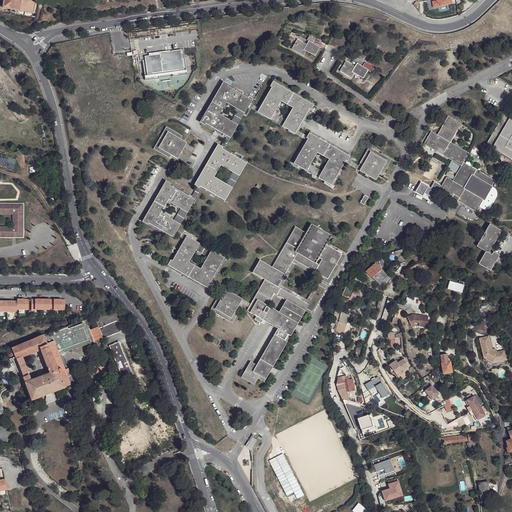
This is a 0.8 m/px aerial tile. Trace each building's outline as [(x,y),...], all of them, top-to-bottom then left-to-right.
[(0,0),(0,10),(32,16),(35,17),(38,3),(34,2),(34,0),(0,0)] [(439,0),(436,2),(433,3),(434,9),(452,6),(451,0),(439,0)] [(303,49),(306,44),(297,39),(291,49),(303,56),(305,51),(303,49)] [(315,56),(320,47),(312,43),(308,41),(306,44),(303,49),(305,51),(315,56)] [(166,54),(145,56),(146,60),(143,60),(145,73),(159,71),(172,69),(173,72),(186,70),(184,49),(166,52),(166,54)] [(351,72),(355,67),(349,63),(345,61),(340,71),(351,78),(354,73),(351,72)] [(354,73),(363,79),(368,70),(363,66),(357,63),(355,67),(351,72),(354,73)] [(282,126),(295,134),(297,130),(309,109),(311,110),(313,105),(273,81),(270,87),(272,87),(257,112),(270,119),(274,113),(281,101),(293,108),(286,120),(282,126)] [(231,138),(238,125),(232,122),(220,114),(227,102),(239,110),(245,113),(249,107),(251,103),(252,100),(228,86),(228,84),(224,82),(200,122),(205,125),(206,124),(227,136),(231,138)] [(238,125),(245,113),(239,110),(232,122),(238,125)] [(286,120),(274,113),(270,119),(282,126),(286,120)] [(448,116),(438,135),(431,131),(424,144),(437,152),(439,148),(444,152),(443,155),(462,166),(464,162),(469,153),(451,142),(461,124),(448,116)] [(511,158),(511,117),(506,124),(493,148),(511,158)] [(487,144),(493,148),(506,124),(500,121),(487,144)] [(155,149),(170,158),(172,155),(178,159),(187,143),(181,139),(183,136),(167,127),(155,149)] [(306,138),(307,136),(299,131),(297,130),(295,134),(305,139),(306,138)] [(331,185),(345,160),(347,162),(348,160),(350,157),(309,133),(307,136),(306,138),(308,139),(294,164),(306,171),(310,164),(317,152),(329,159),(322,171),(318,178),(331,185)] [(231,138),(227,136),(221,146),(223,147),(225,148),(231,138)] [(246,163),(224,150),(222,149),(221,146),(218,144),(194,185),(198,187),(199,188),(200,186),(225,201),(232,188),(225,183),(214,177),(221,165),(232,172),(239,176),(246,163)] [(375,180),(379,174),(382,176),(391,160),(369,147),(358,166),(361,167),(359,171),(375,180)] [(358,166),(348,160),(347,162),(346,163),(359,171),(361,167),(358,166)] [(287,168),(284,161),(279,163),(283,170),(287,168)] [(495,180),(464,162),(462,166),(453,181),(447,177),(439,190),(452,198),(454,194),(460,198),(458,201),(477,212),(495,180)] [(322,171),(310,164),(306,171),(318,178),(322,171)] [(225,183),(232,188),(239,176),(232,172),(225,183)] [(187,213),(195,199),(192,198),(170,185),(171,184),(166,181),(143,221),(148,224),(149,223),(174,237),(175,234),(177,230),(181,225),(174,221),(162,214),(169,202),(181,209),(187,213)] [(195,199),(201,189),(199,188),(198,187),(193,196),(192,198),(195,199)] [(0,237),(23,238),(24,204),(0,203),(0,237)] [(181,225),(187,213),(181,209),(174,221),(181,225)] [(478,247),(486,252),(479,264),(491,271),(500,255),(494,252),(493,253),(491,251),(502,231),(491,224),(478,247)] [(328,234),(313,225),(307,235),(297,253),(312,262),(323,243),(328,234)] [(272,267),(284,275),(294,259),(297,253),(307,235),(295,228),(272,267)] [(175,234),(182,239),(185,235),(177,230),(175,234)] [(224,258),(211,250),(207,257),(200,269),(189,262),(195,250),(199,243),(186,236),(172,261),(171,260),(168,265),(209,288),(210,285),(212,283),(210,282),(224,258)] [(207,257),(211,250),(199,243),(195,250),(207,257)] [(342,254),(323,243),(312,262),(297,253),(294,259),(327,279),(342,254)] [(327,279),(329,284),(345,256),(342,254),(327,279)] [(295,264),(294,259),(284,275),(278,287),(283,285),(295,264)] [(294,259),(295,264),(319,278),(323,280),(329,284),(327,279),(294,259)] [(260,260),(253,272),(265,279),(278,287),(284,275),(272,267),(260,260)] [(391,279),(376,263),(372,266),(366,271),(381,288),(391,279)] [(307,299),(308,305),(323,280),(319,278),(307,299)] [(267,305),(274,293),(284,299),(286,300),(305,311),(308,305),(278,287),(265,279),(247,310),(250,312),(257,299),(267,305)] [(226,290),(212,282),(212,283),(210,285),(221,292),(224,293),(226,290)] [(449,282),(447,290),(463,293),(464,284),(449,282)] [(307,299),(283,285),(278,287),(308,305),(307,299)] [(346,286),(342,295),(350,299),(353,292),(354,290),(346,286)] [(242,299),(226,290),(224,293),(215,309),(231,318),(240,302),(242,299)] [(243,304),(240,302),(231,318),(215,309),(224,293),(221,292),(210,310),(232,323),(243,304)] [(30,299),(18,299),(18,302),(18,310),(26,310),(26,307),(29,308),(30,299)] [(286,300),(279,312),(267,305),(257,299),(250,312),(277,328),(287,334),(291,336),(305,311),(286,300)] [(44,300),(32,300),(33,308),(36,308),(36,310),(44,310),(44,300)] [(55,308),(55,300),(44,300),(44,310),(51,310),(52,308),(55,308)] [(66,307),(66,300),(55,300),(55,308),(55,310),(63,310),(63,308),(66,307)] [(12,302),(12,301),(7,301),(7,312),(15,312),(15,310),(18,310),(18,302),(12,302)] [(194,311),(191,309),(186,317),(190,319),(194,311)] [(99,327),(117,320),(113,310),(104,313),(93,317),(95,322),(97,322),(99,327)] [(403,311),(399,310),(398,314),(397,313),(396,316),(397,316),(395,325),(398,326),(400,320),(401,321),(403,311)] [(343,334),(349,315),(335,311),(333,315),(334,321),(338,322),(335,332),(343,334)] [(418,315),(411,316),(412,325),(416,325),(417,324),(421,325),(420,328),(427,331),(432,321),(423,318),(420,317),(421,316),(418,315)] [(121,331),(117,320),(99,327),(104,338),(121,331)] [(51,334),(58,355),(62,354),(91,343),(83,324),(68,329),(67,328),(51,334)] [(98,327),(90,330),(95,342),(103,338),(98,327)] [(265,379),(287,342),(284,340),(287,334),(277,328),(256,365),(253,372),(265,379)] [(50,373),(58,369),(59,373),(64,371),(65,373),(68,372),(62,354),(58,355),(53,357),(43,334),(43,333),(12,348),(13,350),(14,353),(24,379),(30,376),(23,357),(41,350),(50,373)] [(489,336),(479,338),(484,358),(493,363),(507,360),(505,350),(496,352),(492,350),(489,336)] [(209,341),(216,345),(219,341),(212,337),(209,341)] [(109,345),(118,367),(115,368),(121,382),(125,380),(125,377),(132,374),(118,342),(109,345)] [(395,362),(391,365),(396,374),(401,380),(408,376),(405,371),(411,367),(406,359),(399,363),(397,364),(395,362)] [(141,361),(132,365),(138,378),(147,375),(141,361)] [(241,377),(254,385),(258,378),(264,382),(265,379),(253,372),(256,365),(250,361),(241,377)] [(449,362),(443,363),(444,373),(453,372),(451,362),(449,362)] [(96,365),(83,370),(85,378),(99,372),(96,365)] [(32,400),(46,394),(51,393),(65,387),(59,373),(58,369),(50,373),(31,380),(25,382),(32,400)] [(64,371),(59,373),(65,387),(70,385),(65,373),(64,371)] [(376,374),(364,383),(368,389),(374,384),(383,395),(389,391),(376,374)] [(338,378),(337,383),(343,399),(348,400),(347,393),(355,392),(353,380),(346,381),(345,376),(338,378)] [(433,385),(426,390),(429,394),(433,399),(440,394),(433,385)] [(153,387),(137,393),(140,403),(157,397),(153,387)] [(475,396),(467,400),(473,410),(478,419),(486,415),(475,396)] [(469,406),(467,407),(472,416),(474,415),(477,421),(478,419),(473,410),(467,400),(466,401),(469,406)] [(136,416),(112,432),(132,461),(145,457),(155,443),(136,416)] [(391,444),(388,445),(385,438),(380,440),(385,452),(393,448),(391,444)] [(479,442),(468,444),(471,450),(479,449),(479,442)] [(488,482),(480,483),(483,502),(491,501),(488,482)]
